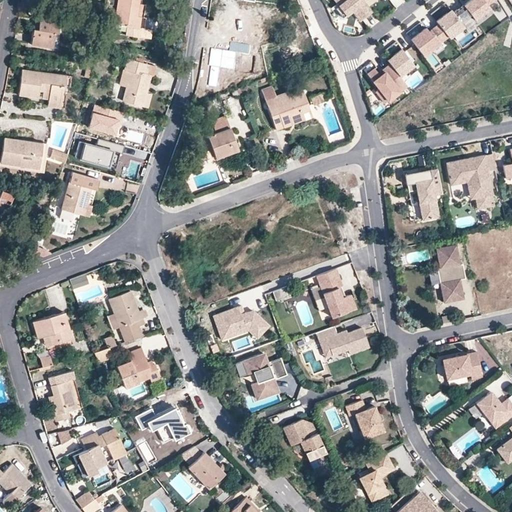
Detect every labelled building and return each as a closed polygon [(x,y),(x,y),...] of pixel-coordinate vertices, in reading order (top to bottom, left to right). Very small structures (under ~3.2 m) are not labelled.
[(140,0),(118,0),(116,23),(127,25),(125,35),(147,38),(148,29),(147,29),(140,28),(142,15),(137,14),(138,2),(140,2),(140,0)] [(363,0),(334,0),(344,14),(350,9),(358,20),(371,10),(363,0)] [(466,0),(463,3),(475,18),(490,7),(486,2),(488,0),(466,0)] [(452,8),(436,19),(438,22),(447,33),(450,38),(466,26),(468,29),(477,22),(475,18),(463,3),(453,10),(452,8)] [(42,10),(40,21),(38,30),(32,29),(29,45),(57,50),(59,34),(57,33),(60,12),(42,10)] [(142,15),(140,28),(147,29),(149,14),(142,14),(142,15)] [(38,30),(40,21),(33,20),(32,29),(38,30)] [(425,25),(410,37),(422,52),(447,33),(438,22),(428,29),(425,25)] [(251,44),(231,41),(230,49),(210,46),(207,65),(213,66),(210,83),(215,84),(218,65),(234,67),(237,51),(249,53),(251,44)] [(399,45),(385,56),(389,61),(398,72),(412,61),(399,45)] [(142,67),(143,62),(125,57),(117,82),(125,85),(122,96),(145,103),(148,92),(152,77),(158,79),(162,68),(152,65),(150,70),(142,67)] [(373,79),(372,80),(386,99),(406,83),(398,72),(389,61),(382,66),(385,70),(381,73),(373,79)] [(368,72),(373,79),(381,73),(375,66),(368,72)] [(48,89),(47,99),(58,100),(61,72),(20,67),(17,90),(35,92),(36,88),(48,89)] [(58,100),(47,99),(46,105),(64,108),(68,72),(61,72),(58,100)] [(277,128),(295,122),(292,114),(302,111),(310,108),(301,84),(278,92),(274,83),(261,88),(277,128)] [(325,99),(330,95),(327,90),(322,94),(325,99)] [(148,92),(145,103),(152,105),(156,95),(148,92)] [(121,110),(94,103),(88,125),(114,132),(121,110)] [(292,114),(295,122),(305,118),(302,111),(292,114)] [(216,131),(230,125),(225,112),(211,118),(216,131)] [(239,149),(230,125),(216,131),(204,135),(213,159),(239,149)] [(0,157),(34,163),(37,139),(0,134),(0,137),(0,157)] [(96,142),(77,137),(72,154),(114,165),(119,150),(122,150),(123,143),(98,136),(96,142)] [(43,140),(37,139),(34,163),(40,163),(43,140)] [(48,154),(63,158),(66,151),(51,147),(48,154)] [(511,147),(507,149),(510,163),(501,165),(504,179),(511,177),(511,147)] [(494,170),(491,154),(444,164),(447,180),(464,177),(465,182),(467,192),(471,191),(472,199),(491,195),(486,172),(494,170)] [(82,212),(86,201),(90,185),(95,186),(98,176),(71,168),(60,206),(82,212)] [(441,194),(436,169),(420,173),(419,171),(402,175),(405,185),(414,183),(418,182),(420,186),(418,190),(415,190),(423,221),(438,217),(433,196),(441,194)] [(464,177),(447,180),(449,186),(465,182),(464,177)] [(0,208),(4,210),(12,213),(17,198),(0,191),(0,208)] [(91,202),(86,201),(82,212),(88,214),(91,202)] [(454,245),(439,248),(440,255),(435,256),(438,269),(435,269),(438,284),(441,283),(443,293),(448,293),(450,302),(463,299),(459,278),(456,279),(455,275),(463,274),(461,264),(458,264),(454,245)] [(341,285),(334,268),(315,275),(331,317),(354,308),(349,294),(340,297),(336,287),(341,285)] [(84,274),(71,280),(75,290),(88,284),(84,274)] [(441,283),(438,284),(441,294),(443,303),(450,302),(448,293),(443,293),(441,283)] [(318,285),(312,286),(316,308),(323,307),(318,285)] [(121,337),(140,331),(138,321),(142,320),(140,313),(144,311),(140,302),(132,305),(126,287),(107,294),(112,308),(116,323),(121,337)] [(286,296),(283,287),(271,291),(275,301),(286,296)] [(52,336),(72,331),(62,303),(30,313),(36,332),(43,329),(50,327),(52,336)] [(245,323),(248,327),(256,335),(269,323),(254,307),(249,312),(242,310),(239,303),(212,314),(222,337),(233,332),(232,328),(245,323)] [(116,323),(112,308),(104,310),(110,325),(116,323)] [(233,332),(248,327),(245,323),(232,328),(233,332)] [(333,325),(316,332),(318,339),(318,340),(324,337),(330,354),(346,348),(348,353),(367,346),(360,327),(346,332),(342,333),(341,330),(335,332),(333,325)] [(74,336),(72,331),(52,336),(50,327),(43,329),(48,344),(74,336)] [(103,342),(112,340),(109,331),(101,334),(103,342)] [(324,356),(330,354),(324,337),(318,340),(324,356)] [(103,342),(97,345),(101,354),(116,350),(112,340),(103,342)] [(155,356),(147,360),(144,352),(141,344),(129,349),(131,356),(132,357),(118,362),(125,382),(150,373),(159,369),(155,356)] [(144,352),(147,360),(155,356),(152,349),(144,352)] [(479,376),(474,350),(439,358),(443,377),(467,372),(468,378),(479,376)] [(42,353),(45,362),(55,359),(51,351),(42,353)] [(239,378),(253,372),(259,370),(263,379),(258,381),(251,383),(257,399),(278,391),(263,353),(234,365),(239,378)] [(279,357),(271,360),(277,377),(286,373),(279,357)] [(161,374),(159,369),(150,373),(152,377),(161,374)] [(259,370),(253,372),(258,381),(263,379),(259,370)] [(61,408),(72,405),(79,403),(71,374),(53,379),(55,387),(61,408)] [(495,377),(487,382),(496,397),(504,393),(495,377)] [(73,408),(72,405),(61,408),(55,387),(49,388),(56,413),(73,408)] [(472,400),(492,425),(511,409),(511,405),(504,395),(497,401),(488,389),(472,400)] [(344,404),(348,414),(353,412),(363,435),(383,427),(373,403),(364,407),(360,397),(344,404)] [(173,418),(183,413),(178,402),(154,414),(150,406),(134,414),(141,427),(147,423),(151,431),(156,428),(162,440),(170,436),(172,441),(190,432),(185,421),(176,426),(173,418)] [(474,416),(480,412),(474,403),(468,407),(474,416)] [(187,420),(183,413),(173,418),(176,426),(185,421),(187,420)] [(301,420),(282,429),(291,448),(299,443),(305,455),(313,450),(316,458),(326,453),(316,434),(307,439),(305,435),(313,430),(310,424),(301,420)] [(511,420),(507,425),(511,432),(500,440),(508,452),(511,449),(511,420)] [(74,432),(72,424),(58,427),(62,439),(74,432)] [(126,452),(114,425),(95,434),(92,428),(81,434),(84,440),(86,444),(77,448),(83,460),(86,468),(95,464),(99,472),(106,469),(96,447),(104,443),(112,458),(126,452)] [(511,449),(508,452),(500,440),(493,445),(503,460),(511,453),(511,449)] [(210,486),(225,471),(222,468),(219,465),(204,450),(189,465),(210,486)] [(308,462),(316,458),(313,450),(305,455),(308,462)] [(394,467),(385,451),(365,462),(370,470),(359,476),(372,501),(388,492),(379,475),(394,467)] [(0,497),(0,498),(5,504),(31,483),(12,461),(1,470),(0,468),(0,475),(11,488),(0,497)] [(157,470),(163,479),(168,475),(162,466),(157,470)] [(88,485),(75,495),(81,502),(96,494),(88,485)] [(411,496),(407,491),(390,505),(394,510),(392,511),(437,511),(419,490),(411,496)] [(101,499),(96,494),(81,502),(87,510),(101,499)] [(252,511),(249,508),(252,504),(246,498),(237,505),(230,511),(229,511),(227,509),(224,511),(252,511)] [(133,511),(123,499),(105,511),(133,511)] [(233,503),(227,509),(229,511),(230,511),(237,505),(233,503)]
